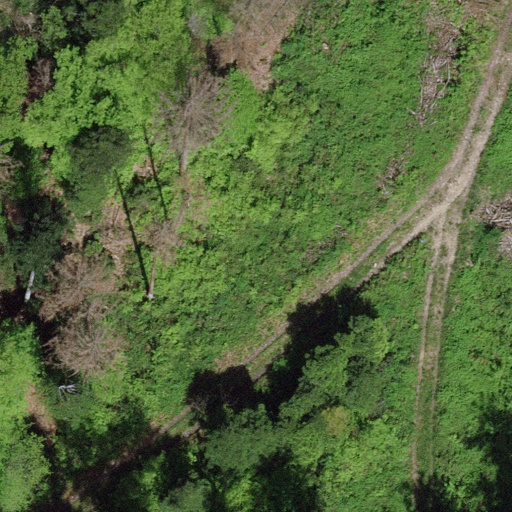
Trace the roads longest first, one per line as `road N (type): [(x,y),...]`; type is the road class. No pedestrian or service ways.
road 1 (track): [(419,168),(429,511)]
road 2 (track): [(502,0),(463,101),(419,168)]
